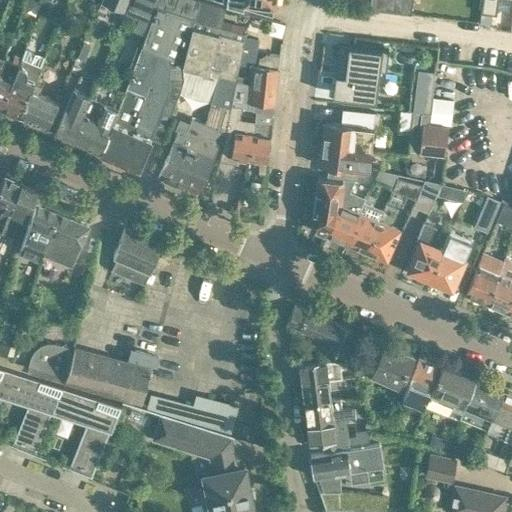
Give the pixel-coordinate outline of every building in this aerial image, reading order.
[(130,0),(103,0),(102,4),(125,14),(130,0)] [(200,0),(158,0),(157,5),(195,18),(200,0)] [(225,0),(226,3),(242,7),(269,15),(271,5),(274,6),(274,0),(225,0)] [(370,0),(370,7),(411,13),(412,11),(413,0),(370,0)] [(511,0),(482,0),(480,12),(496,15),(498,0),(511,0),(511,15),(511,17),(511,16),(511,0)] [(179,92),(180,92),(184,84),(184,66),(183,66),(195,18),(157,5),(127,86),(145,93),(138,111),(132,108),(127,120),(116,116),(114,121),(101,151),(139,167),(169,96),(177,99),(179,92)] [(219,144),(222,146),(223,146),(232,101),(236,79),(246,32),(195,19),(195,18),(183,66),(184,66),(184,84),(180,92),(211,100),(206,122),(192,116),(186,129),(180,127),(159,175),(198,192),(219,144)] [(386,71),(389,50),(338,44),(335,73),(344,74),(344,78),(334,77),(332,94),(342,95),(376,99),(379,70),(386,71)] [(25,49),(22,57),(0,108),(19,116),(30,89),(31,89),(44,58),(25,49)] [(276,86),(280,54),(265,53),(259,57),(258,65),(251,64),(249,80),(248,83),(276,86)] [(0,107),(0,108),(22,57),(15,54),(11,61),(5,59),(0,71),(0,107)] [(446,54),(444,67),(459,69),(461,56),(446,54)] [(274,103),(276,86),(248,83),(249,80),(236,79),(232,101),(242,105),(241,105),(256,110),(265,113),(272,115),(273,103),(274,103)] [(58,101),(31,89),(30,89),(19,116),(47,128),(58,101)] [(72,138),(90,95),(74,89),(56,132),(72,138)] [(90,95),(72,138),(101,151),(114,121),(116,116),(119,107),(90,95)] [(415,95),(413,111),(424,112),(429,113),(431,97),(415,95)] [(450,124),(453,99),(431,96),(431,97),(429,113),(428,121),(449,124),(450,124)] [(255,120),(239,118),(241,105),(242,105),(232,101),(223,146),(222,146),(220,160),(232,162),(233,156),(250,159),(255,120)] [(342,108),(341,123),(325,121),(325,124),(322,123),(321,132),(324,132),(323,144),(369,150),(370,151),(375,111),(342,108)] [(271,137),(272,124),(264,123),(265,113),(256,110),(255,120),(250,159),(260,160),(259,171),(265,172),(271,137)] [(410,131),(413,112),(401,110),(399,130),(410,131)] [(447,138),(449,124),(428,121),(429,113),(424,112),(413,111),(413,112),(410,131),(408,150),(419,151),(446,154),(447,138)] [(368,167),(369,150),(323,144),(321,153),(319,152),(318,162),(320,162),(320,164),(328,165),(326,175),(356,179),(368,167)] [(398,176),(399,173),(379,168),(376,176),(394,185),(398,176)] [(6,220),(22,182),(6,174),(0,187),(0,206),(3,208),(0,214),(0,217),(6,220)] [(416,198),(423,183),(398,176),(394,185),(393,188),(416,198)] [(341,203),(343,180),(318,177),(312,226),(328,233),(338,202),(341,203)] [(359,209),(350,205),(350,199),(351,199),(352,182),(343,180),(341,203),(338,202),(328,233),(337,237),(336,239),(343,242),(344,240),(346,241),(359,209)] [(26,219),(39,189),(22,182),(6,220),(5,222),(1,230),(20,237),(26,219)] [(464,200),(467,188),(442,182),(437,194),(464,200)] [(487,195),(482,206),(495,212),(500,201),(487,195)] [(384,208),(373,203),(364,199),(359,209),(346,241),(359,246),(358,249),(365,252),(380,218),(384,208)] [(24,237),(18,253),(37,261),(41,253),(58,212),(37,203),(24,237)] [(511,206),(503,203),(495,224),(511,230),(511,206)] [(81,244),(89,225),(58,212),(41,253),(71,265),(80,244),(81,244)] [(397,244),(400,236),(398,235),(401,227),(380,218),(365,252),(373,256),(374,253),(387,259),(394,242),(397,244)] [(477,218),(474,226),(487,232),(490,223),(477,218)] [(443,246),(431,240),(437,226),(424,221),(418,236),(421,237),(408,268),(419,272),(417,275),(426,279),(428,276),(430,277),(443,246)] [(145,283),(163,243),(125,227),(113,254),(117,256),(111,269),(145,283)] [(443,246),(430,277),(432,278),(431,281),(440,285),(441,282),(451,286),(465,255),(469,245),(472,237),(464,234),(451,229),(443,246)] [(504,259),(484,250),(466,293),(475,297),(477,301),(481,302),(485,301),(486,302),(504,259)] [(507,310),(511,297),(511,260),(505,254),(504,259),(486,302),(488,302),(489,306),(495,308),(498,307),(507,310)] [(356,329),(306,309),(294,304),(286,322),(326,339),(323,347),(345,355),(356,329)] [(66,375),(75,347),(64,344),(56,342),(52,341),(50,342),(48,342),(42,343),(36,347),(33,351),(31,355),(30,361),(29,365),(66,375)] [(400,385),(413,354),(385,342),(380,356),(369,351),(358,377),(370,383),(374,374),(400,385)] [(141,403),(151,365),(75,344),(75,347),(66,375),(65,382),(141,403)] [(419,355),(401,400),(422,408),(427,395),(430,388),(427,386),(437,362),(419,355)] [(342,376),(340,366),(350,364),(350,361),(322,358),(299,361),(301,382),(351,376),(351,375),(342,376)] [(474,377),(459,371),(440,363),(433,379),(430,388),(427,395),(452,405),(448,414),(459,418),(460,415),(459,414),(474,377)] [(52,410),(61,383),(3,364),(0,373),(0,392),(29,402),(12,444),(35,453),(52,410)] [(331,398),(330,388),(352,385),(351,376),(301,382),(304,402),(341,398),(341,397),(331,398)] [(488,427),(504,389),(474,377),(459,414),(460,415),(487,426),(488,427)] [(121,402),(61,383),(52,410),(87,421),(69,467),(92,476),(121,402)] [(504,437),(511,416),(511,392),(504,389),(488,427),(487,426),(486,430),(504,437)] [(151,393),(149,403),(172,409),(175,399),(151,393)] [(195,394),(189,418),(199,420),(205,396),(195,394)] [(355,415),(355,406),(342,407),(341,398),(304,402),(307,422),(346,418),(346,417),(355,415)] [(253,511),(249,489),(244,466),(237,467),(230,435),(239,438),(240,437),(122,400),(122,401),(161,414),(153,438),(210,456),(213,472),(204,474),(212,511),(253,511)] [(228,402),(222,426),(231,428),(237,405),(228,402)] [(348,434),(346,418),(307,422),(309,443),(321,441),(322,449),(350,445),(350,443),(369,440),(368,432),(348,434)] [(383,467),(380,444),(311,453),(314,477),(318,476),(324,490),(339,489),(339,473),(383,467)] [(494,466),(498,454),(484,448),(480,461),(494,466)] [(452,480),(457,457),(430,451),(425,475),(452,480)] [(506,469),(510,458),(498,454),(494,466),(506,469)] [(501,511),(505,495),(455,484),(449,510),(458,511),(501,511)] [(324,490),(320,490),(326,508),(349,508),(386,511),(388,494),(346,489),(339,489),(324,490)]
